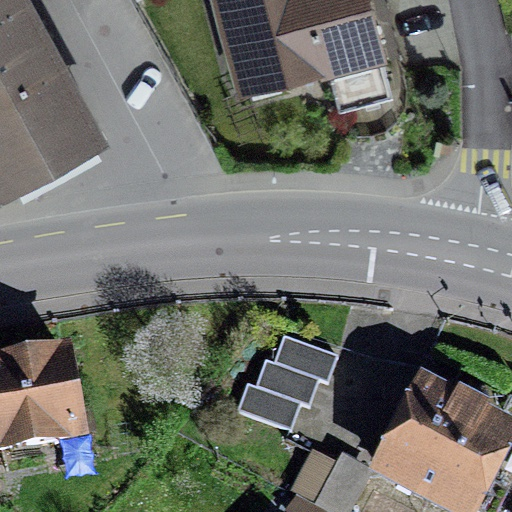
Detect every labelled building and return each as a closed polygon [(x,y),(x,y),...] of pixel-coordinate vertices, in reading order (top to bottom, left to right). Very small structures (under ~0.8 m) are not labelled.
[(0,0),(0,207),(100,157),(20,0),(0,0)] [(191,0),(225,133),(390,92),(366,0),(191,0)] [(280,333),(241,406),(293,434),(332,360),(280,333)] [(0,455),(79,444),(68,369),(0,379),(0,455)] [(494,511),(511,477),(511,433),(410,383),(368,467),(460,511),(494,511)] [(339,465),(318,506),(329,511),(349,511),(367,480),(339,465)]
